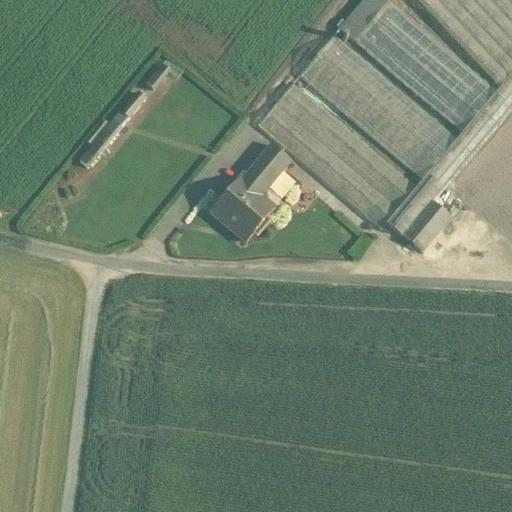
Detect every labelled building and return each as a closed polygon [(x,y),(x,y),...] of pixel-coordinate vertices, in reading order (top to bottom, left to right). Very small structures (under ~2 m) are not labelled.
[(498,94),(385,0),(364,0),(339,31),(464,136),(498,94)] [(511,78),(511,0),(419,0),(503,88),(511,78)] [(459,142),(333,37),(299,78),(424,183),(459,142)] [(459,142),(424,183),(418,191),(388,225),(404,239),(433,203),(511,109),(511,78),(503,88),(498,94),(464,136),(459,142)] [(418,191),(292,86),(257,129),(382,233),(388,225),(418,191)] [(110,124),(80,157),(88,165),(118,131),(110,124)] [(269,147),(254,166),(260,171),(257,176),(271,187),(290,164),(269,147)] [(254,166),(239,183),(237,182),(210,215),(245,245),(268,217),(280,203),(267,192),(271,187),(257,176),(260,171),(254,166)] [(433,203),(404,239),(423,255),(452,219),(433,203)]
